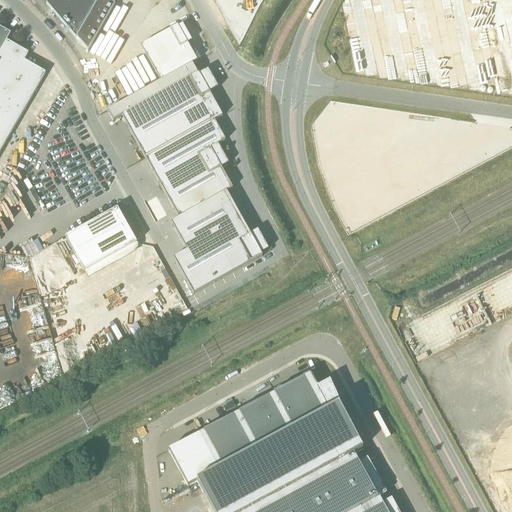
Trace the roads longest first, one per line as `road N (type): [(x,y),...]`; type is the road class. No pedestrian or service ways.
road 1 (tertiary): [(289,82),(287,138),(303,194),(473,511)]
road 2 (tertiary): [(482,511),(311,188),(298,140),(302,84)]
road 3 (unclassified): [(156,511),(156,429),(317,344),(339,357),(422,511)]
road 4 (unclassified): [(511,113),(302,84)]
road 5 (unclassified): [(196,0),(240,69),(289,82)]
